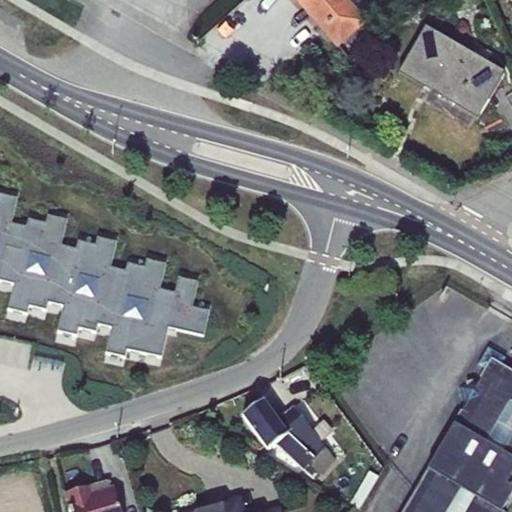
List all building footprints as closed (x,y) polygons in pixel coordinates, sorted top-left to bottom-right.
[(294,0),(336,48),(376,14),(364,0),(294,0)] [(426,30),(398,75),(399,76),(400,74),(476,118),(475,120),(477,121),(503,75),(426,30)] [(0,282),(13,286),(7,311),(26,316),(28,308),(46,312),(47,305),(62,308),(56,333),(76,338),(78,330),(95,334),(97,327),(111,330),(105,355),(124,359),(126,352),(161,359),(167,330),(203,338),(208,313),(191,309),(197,284),(177,279),(174,295),(159,291),(165,266),(145,261),(144,269),(126,265),(124,273),(110,269),(116,244),(96,239),(94,247),(77,243),(75,250),(60,247),(66,222),(46,217),(45,225),(27,221),(25,229),(10,225),(16,200),(0,196),(0,282)] [(463,409),(403,511),(509,511),(511,508),(511,375),(499,368),(504,359),(487,349),(477,367),(485,372),(480,381),(457,387),(463,409)] [(262,403),(241,418),(266,452),(275,445),(315,482),(334,462),(293,408),(276,422),(262,403)] [(369,472),(349,505),(359,511),(377,477),(369,472)] [(87,489),(65,496),(70,511),(118,511),(112,490),(89,497),(87,489)] [(244,511),(240,498),(192,511),(279,511),(279,509),(266,511),(244,511)]
